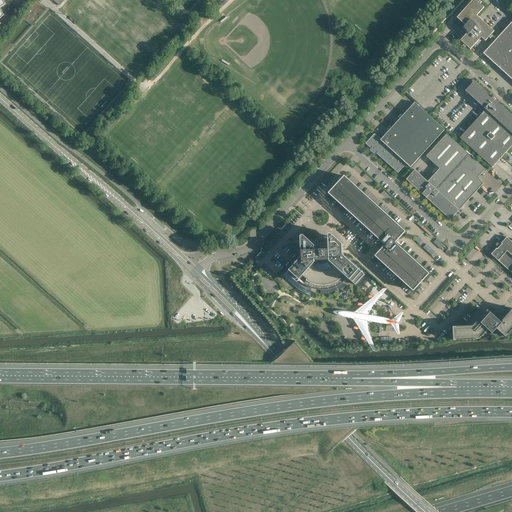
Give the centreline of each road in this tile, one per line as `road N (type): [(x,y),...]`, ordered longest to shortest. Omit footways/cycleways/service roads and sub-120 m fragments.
road 1 (motorway): [(0,476),(287,425),(511,413)]
road 2 (motorway): [(456,392),(296,405),(0,453)]
road 3 (motorway): [(352,378),(0,375)]
road 4 (secondary): [(188,265),(0,98)]
road 5 (track): [(55,10),(145,89),(232,0)]
road 6 (secondary): [(348,438),(195,272)]
road 7 (unclassified): [(511,190),(468,238),(456,240),(347,142)]
road 8 (motorway): [(511,367),(352,378)]
road 9 (unclassified): [(240,250),(347,142)]
road 10 (unclassified): [(347,142),(436,44)]
